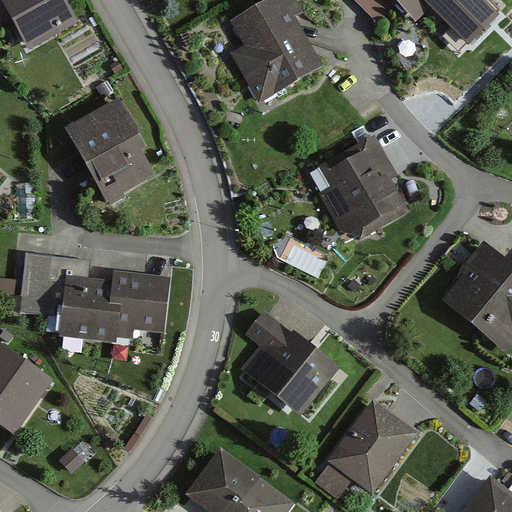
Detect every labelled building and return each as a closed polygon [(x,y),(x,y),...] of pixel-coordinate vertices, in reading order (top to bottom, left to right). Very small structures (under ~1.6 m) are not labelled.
[(81,26),(66,0),(6,0),(34,51),(81,26)] [(296,0),(274,0),(236,22),(251,48),(239,55),(267,102),(323,69),(295,20),(305,15),(296,0)] [(403,0),(425,19),(435,8),(452,23),(473,0),(403,0)] [(123,104),(76,133),(118,203),(158,178),(143,153),(151,149),(123,104)] [(376,139),(320,172),(333,194),(328,198),(349,233),(368,238),(409,214),(388,179),(397,174),(376,139)] [(323,271),(325,255),(296,250),(293,266),(323,271)] [(511,268),(490,252),(449,304),(511,354),(511,268)] [(96,267),(37,262),(33,309),(73,313),(71,344),(126,348),(127,327),(171,330),(175,274),(124,270),(122,284),(95,282),(96,267)] [(338,370),(268,312),(249,336),(267,351),(252,368),(304,410),(338,370)] [(57,381),(0,344),(0,419),(22,434),(57,381)] [(423,434),(379,404),(324,484),(344,498),(358,478),(381,494),(423,434)] [(77,452),(65,461),(75,474),(87,465),(77,452)] [(297,511),(300,508),(226,455),(195,497),(214,511),(297,511)] [(511,511),(511,495),(496,484),(475,511),(511,511)]
